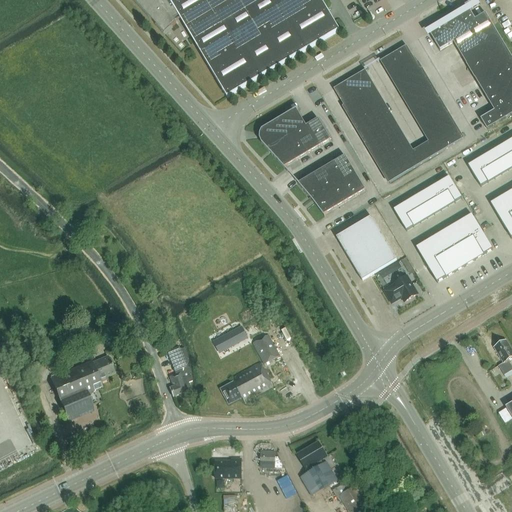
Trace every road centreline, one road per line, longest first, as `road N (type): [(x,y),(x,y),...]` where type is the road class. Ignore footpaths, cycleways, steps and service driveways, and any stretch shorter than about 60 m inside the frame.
road 1 (unclassified): [(379,363),(299,232),(211,131)]
road 2 (residential): [(176,435),(150,349),(123,295),(36,199)]
road 3 (unclassified): [(211,131),(429,0)]
road 4 (tertiary): [(176,435),(287,426),(351,393),(379,363)]
road 5 (tertiary): [(13,511),(176,435)]
road 6 (unclassified): [(211,131),(94,0)]
road 7 (unclassified): [(379,363),(464,511)]
road 8 (tertiary): [(379,363),(400,339),(511,273)]
